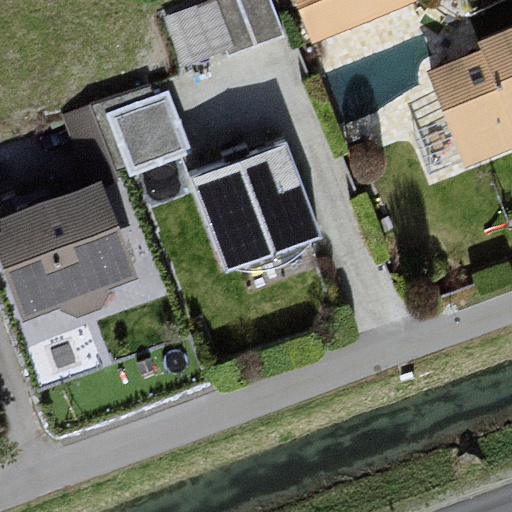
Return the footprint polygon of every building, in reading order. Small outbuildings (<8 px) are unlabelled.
[(275,0),(215,0),(233,42),(284,21),(275,0)] [(414,0),(294,0),(311,49),(416,3),(414,0)] [(511,31),(483,44),(486,53),(430,76),(465,161),(511,142),(511,31)] [(150,83),(63,114),(79,159),(97,153),(107,181),(192,151),(170,88),(154,93),(150,83)] [(282,144),(185,176),(218,271),(311,239),(282,144)] [(102,183),(0,222),(0,263),(16,321),(61,306),(72,316),(96,310),(101,298),(136,277),(102,183)]
